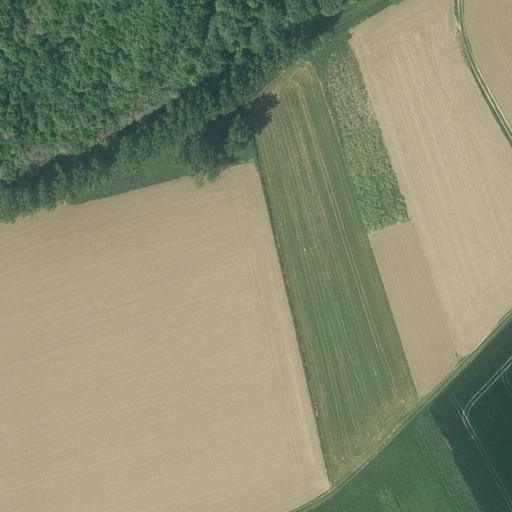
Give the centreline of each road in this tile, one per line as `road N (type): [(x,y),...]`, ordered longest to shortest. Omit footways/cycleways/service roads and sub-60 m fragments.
road 1 (track): [(358,0),(169,127),(0,204)]
road 2 (track): [(511,314),(344,483),(295,511)]
road 3 (track): [(454,0),(457,37),(511,136)]
